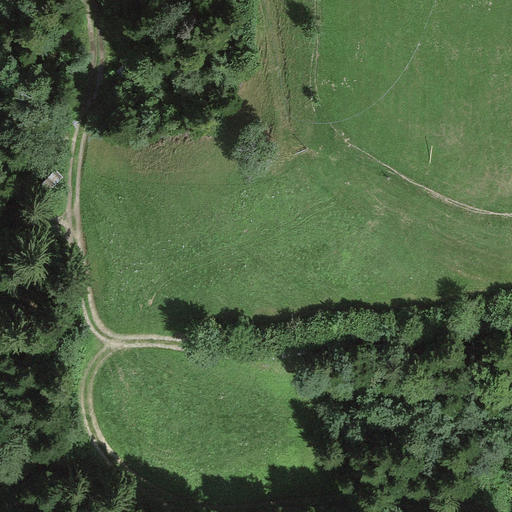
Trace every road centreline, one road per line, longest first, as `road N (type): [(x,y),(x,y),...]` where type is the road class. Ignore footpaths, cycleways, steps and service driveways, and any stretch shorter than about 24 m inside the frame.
road 1 (track): [(511,322),(240,356),(152,339),(114,348),(92,375),(90,411),(105,445),(134,475),(178,501),(234,511),(321,502),(449,511)]
road 2 (track): [(114,348),(92,325),(73,273),(67,203),(84,80),(84,0)]
